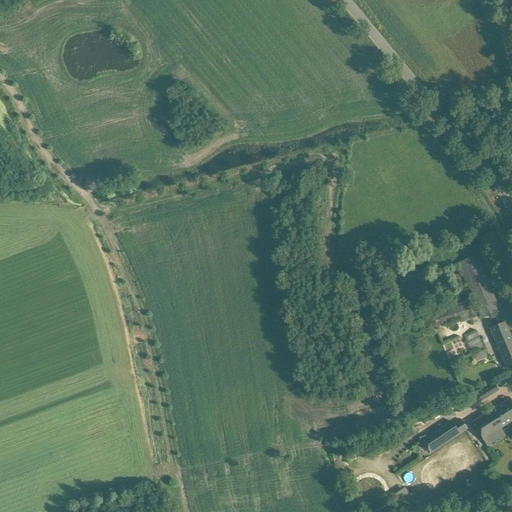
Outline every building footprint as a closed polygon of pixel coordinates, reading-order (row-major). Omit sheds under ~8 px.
[(500,309),(476,254),(467,258),(457,263),(480,318),(490,313),(500,309)] [(460,318),(469,315),(465,302),(436,312),(437,314),(433,315),(433,314),(417,319),(422,331),(460,318)] [(495,325),(491,327),(510,372),(511,370),(511,338),(505,321),(495,325)] [(472,353),(484,347),(476,330),(465,336),(472,353)] [(485,350),(471,355),(474,363),(488,358),(485,350)] [(481,400),(499,390),(495,384),(478,394),(481,400)] [(501,428),(511,420),(511,400),(510,398),(476,420),(472,422),(487,446),(491,444),(505,435),(501,428)] [(379,425),(393,422),(391,413),(362,420),(365,429),(379,425)] [(452,421),(426,437),(422,439),(430,451),(434,449),(467,428),(461,420),(458,422),(454,424),(452,421)] [(411,497),(400,505),(404,511),(411,511),(418,507),(411,497)]
